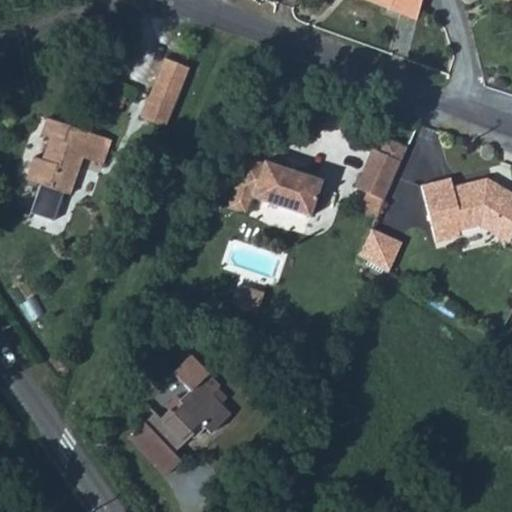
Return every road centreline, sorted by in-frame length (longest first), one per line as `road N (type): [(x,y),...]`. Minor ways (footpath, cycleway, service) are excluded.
road 1 (unclassified): [(511,127),(227,17),(160,8),(82,15),(0,42)]
road 2 (unclassified): [(0,348),(116,511)]
